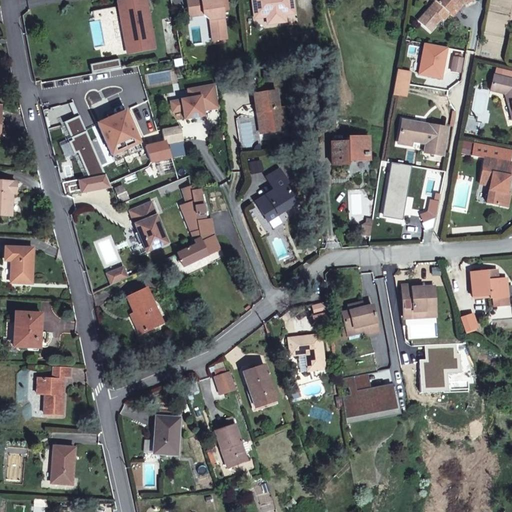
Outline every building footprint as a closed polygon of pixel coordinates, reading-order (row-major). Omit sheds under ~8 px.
[(152,44),(143,0),(116,0),(126,49),(152,44)] [(211,32),(217,31),(225,30),(221,0),(204,0),(201,0),(200,0),(186,0),(189,15),(203,13),(206,14),(208,16),(209,19),(210,22),(211,32)] [(254,0),(256,12),(269,10),(270,14),(271,22),(288,19),(287,10),(286,7),(299,4),(298,0),(254,0)] [(424,16),(427,18),(429,16),(437,22),(440,17),(443,19),(448,13),(454,17),(463,4),(472,0),(433,0),(436,2),(424,16)] [(111,28),(119,27),(114,3),(106,5),(111,28)] [(435,24),(437,22),(429,16),(427,18),(435,24)] [(219,42),(227,41),(225,30),(217,31),(219,42)] [(462,56),(452,55),(449,70),(459,72),(462,56)] [(507,89),(510,100),(511,99),(511,75),(496,72),(493,85),(507,89)] [(397,75),(393,98),(407,100),(411,77),(397,75)] [(214,84),(208,85),(212,108),(219,107),(214,84)] [(189,98),(170,102),(172,112),(183,110),(185,119),(196,117),(196,114),(203,113),(203,110),(212,108),(208,85),(187,89),(189,98)] [(476,87),(472,111),(484,113),(487,89),(476,87)] [(248,94),(253,115),(259,114),(262,133),(286,128),(282,106),(275,107),(272,90),(248,94)] [(108,116),(97,121),(112,154),(137,143),(138,145),(141,144),(140,141),(125,109),(115,113),(108,116)] [(259,114),(253,115),(257,134),(262,133),(259,114)] [(90,176),(106,173),(81,115),(65,122),(73,140),(70,141),(75,153),(79,152),(90,176)] [(459,116),(455,133),(461,134),(465,117),(459,116)] [(401,124),(398,141),(413,143),(427,145),(425,155),(441,157),(445,132),(401,124)] [(153,143),(146,145),(151,161),(157,160),(172,157),(167,143),(183,140),(182,137),(180,125),(162,129),(164,141),(153,143)] [(332,167),(350,167),(350,161),(371,162),(369,138),(348,139),(348,144),(331,144),(332,167)] [(411,149),(413,143),(398,141),(397,146),(411,149)] [(481,179),(492,181),(491,197),(509,200),(511,186),(508,186),(511,159),(511,156),(485,153),(481,179)] [(371,174),(371,162),(350,161),(350,167),(350,175),(371,174)] [(284,184),(275,172),(260,183),(268,193),(250,206),(264,224),(287,208),(285,206),(293,200),(282,185),(284,184)] [(90,176),(80,178),(83,190),(111,184),(106,173),(90,176)] [(15,191),(15,181),(0,180),(0,213),(7,214),(8,190),(15,191)] [(410,208),(423,209),(427,183),(413,181),(410,208)] [(196,240),(201,238),(191,186),(182,191),(188,205),(182,208),(196,240)] [(179,254),(184,266),(219,250),(215,241),(212,232),(210,223),(209,218),(205,218),(204,210),(209,210),(208,201),(203,202),(201,189),(192,191),(201,238),(196,240),(197,244),(179,253),(179,254)] [(350,198),(350,218),(360,218),(361,198),(350,198)] [(429,198),(427,210),(434,215),(437,199),(429,198)] [(168,242),(152,203),(133,210),(139,223),(136,224),(139,232),(143,234),(145,239),(144,243),(147,251),(168,242)] [(425,221),(434,215),(427,210),(420,215),(425,221)] [(141,244),(144,243),(145,239),(143,234),(139,232),(136,234),(141,244)] [(32,278),(33,244),(6,242),(6,254),(12,255),(11,278),(32,278)] [(490,294),(508,291),(503,267),(495,268),(490,269),(488,261),(467,265),(472,289),(489,286),(490,294)] [(126,268),(110,275),(114,284),(130,277),(126,268)] [(407,316),(417,315),(416,310),(437,307),(433,284),(423,285),(412,287),(412,282),(402,284),(407,316)] [(136,319),(141,331),(163,321),(148,287),(130,295),(137,312),(140,317),(136,319)] [(314,317),(327,310),(323,303),(310,309),(314,317)] [(344,332),(360,329),(361,336),(364,335),(365,338),(377,335),(370,307),(357,311),(355,306),(345,308),(346,313),(340,315),(344,332)] [(37,335),(37,327),(38,309),(11,308),(11,321),(17,321),(16,342),(37,342),(37,335)] [(440,330),(439,320),(412,323),(414,334),(440,330)] [(361,336),(360,329),(344,332),(345,339),(361,336)] [(304,371),(321,370),(318,337),(287,338),(288,355),(303,355),(304,371)] [(50,361),(49,372),(34,372),(33,388),(40,388),(40,408),(59,409),(59,373),(56,373),(56,369),(65,370),(66,361),(50,361)] [(275,398),(264,364),(242,372),(254,405),(275,398)] [(235,389),(229,373),(214,378),(220,394),(235,389)] [(338,379),(344,424),(347,423),(398,414),(394,387),(368,391),(365,374),(338,379)] [(179,417),(156,415),(155,436),(158,436),(157,452),(177,454),(179,417)] [(234,424),(213,431),(226,467),(246,460),(234,424)] [(49,462),(48,462),(47,476),(67,477),(69,442),(51,441),(49,462)] [(17,450),(5,449),(2,475),(15,476),(17,450)] [(144,468),(143,483),(143,484),(144,486),(146,487),(148,488),(152,486),(153,471),(153,469),(152,467),(150,465),(149,465),(147,465),(144,468)]
